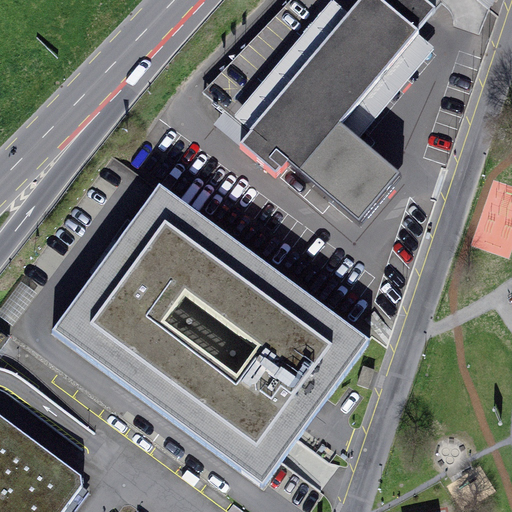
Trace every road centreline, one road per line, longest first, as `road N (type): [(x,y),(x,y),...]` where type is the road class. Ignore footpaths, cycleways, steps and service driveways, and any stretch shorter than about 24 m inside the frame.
road 1 (residential): [(351,511),(511,33)]
road 2 (primary): [(0,251),(188,0)]
road 3 (primary): [(174,0),(0,182)]
